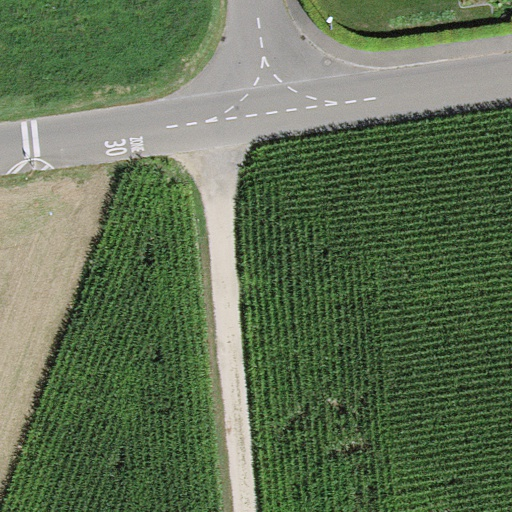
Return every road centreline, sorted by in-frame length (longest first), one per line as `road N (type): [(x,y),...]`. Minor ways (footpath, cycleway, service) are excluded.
road 1 (track): [(214,120),(245,511)]
road 2 (residential): [(272,112),(0,149)]
road 3 (residential): [(511,79),(272,112)]
